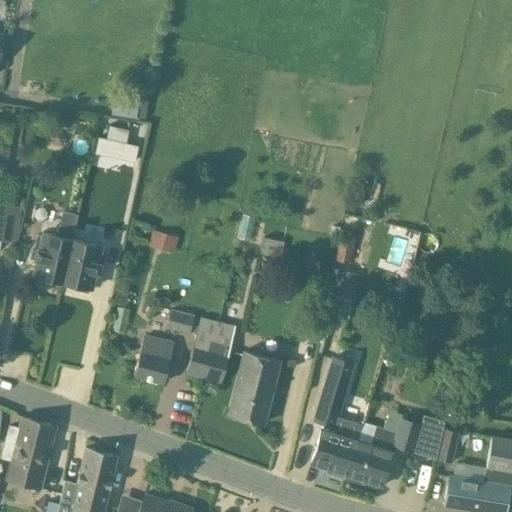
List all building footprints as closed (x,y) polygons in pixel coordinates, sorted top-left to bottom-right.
[(113,98),(110,115),(135,119),(138,103),(113,98)] [(0,173),(6,174),(14,125),(0,123),(0,173)] [(97,137),(94,153),(134,162),(138,145),(125,143),(128,129),(108,125),(105,138),(97,137)] [(0,240),(17,243),(21,207),(0,204),(0,240)] [(341,259),(356,260),(357,224),(342,223),(341,259)] [(153,228),(150,246),(176,250),(179,233),(153,228)] [(48,279),(61,282),(71,239),(42,232),(41,236),(36,235),(33,247),(38,249),(32,275),(34,276),(33,280),(47,283),(48,279)] [(73,290),(87,293),(88,288),(90,288),(97,262),(101,263),(104,250),(99,249),(100,246),(71,239),(61,282),(74,285),(73,290)] [(165,328),(189,335),(194,315),(170,309),(165,328)] [(185,374),(221,385),(235,325),(199,317),(185,374)] [(132,376),(162,384),(173,343),(143,335),(132,376)] [(227,415),(263,424),(278,359),(243,351),(227,415)] [(345,475),(361,424),(336,416),(352,363),(333,357),(314,420),(324,423),(311,464),(327,469),(326,473),(341,478),(342,474),(345,475)] [(4,479),(40,488),(56,425),(20,416),(17,429),(10,426),(1,456),(10,459),(4,479)] [(380,486),(391,451),(392,447),(414,452),(422,423),(399,417),(396,431),(362,421),(361,424),(345,475),(347,475),(345,479),(362,484),(363,480),(380,486)] [(436,460),(452,463),(459,432),(442,428),(436,460)] [(448,476),(443,505),(482,511),(511,511),(511,439),(490,436),(482,482),(448,476)] [(92,511),(101,511),(115,455),(84,447),(76,483),(64,480),(58,503),(59,503),(75,507),(92,511)] [(189,511),(190,508),(174,503),(173,505),(143,495),(136,511),(189,511)] [(41,511),(40,511),(57,511),(59,503),(47,500),(44,511),(41,511)] [(74,511),(75,507),(59,503),(57,511),(74,511)]
